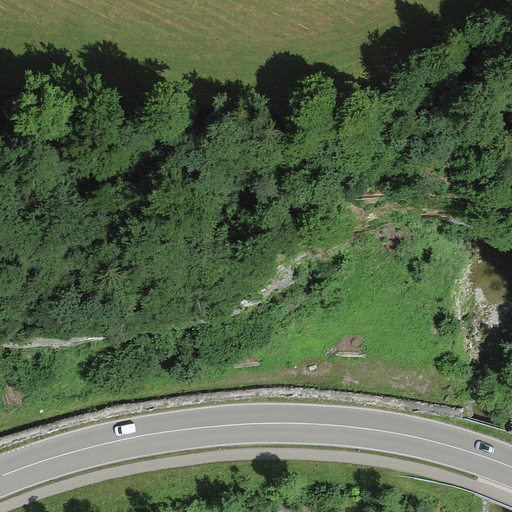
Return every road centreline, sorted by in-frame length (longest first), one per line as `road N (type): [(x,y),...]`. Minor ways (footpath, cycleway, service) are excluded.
road 1 (track): [(511,6),(388,73),(326,94),(247,103),(0,80)]
road 2 (primary): [(0,483),(71,456),(176,432),(293,426),(401,436),(511,468)]
